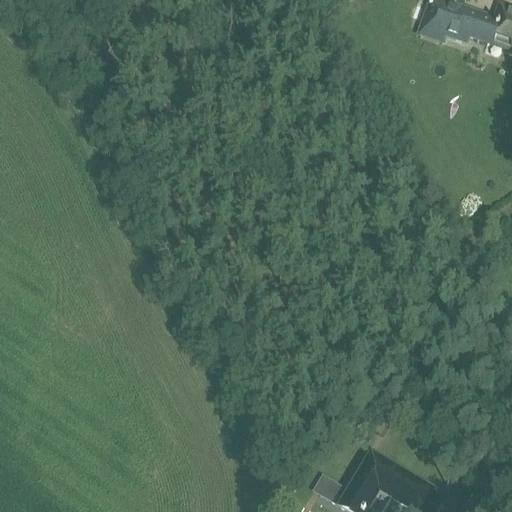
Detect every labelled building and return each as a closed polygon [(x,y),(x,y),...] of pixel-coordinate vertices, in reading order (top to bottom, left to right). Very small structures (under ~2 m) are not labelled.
[(433,0),(431,0),(423,25),(442,32),(441,36),(445,38),(466,45),(469,38),(486,44),(494,21),(476,15),(453,7),(454,2),(448,0),(435,0),(435,1),(433,0)] [(511,10),(499,6),(494,21),(486,44),(487,45),(489,39),(503,43),(501,49),(511,53),(511,10)] [(378,413),(366,404),(358,415),(370,424),(378,413)] [(351,496),(341,490),(332,504),(344,511),(384,511),(393,497),(416,511),(434,511),(441,501),(372,460),(351,496)] [(511,468),(511,467),(495,482),(505,492),(511,484),(511,468)]
